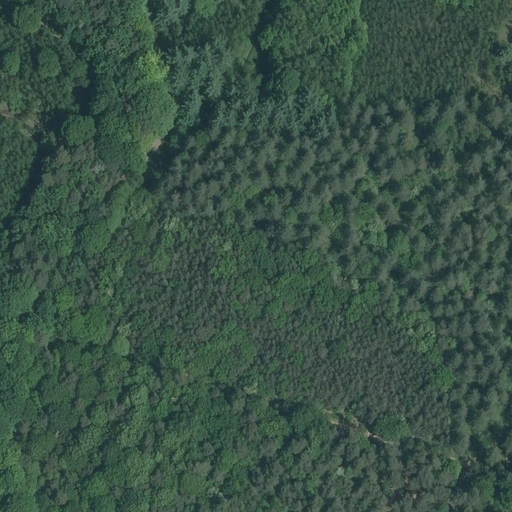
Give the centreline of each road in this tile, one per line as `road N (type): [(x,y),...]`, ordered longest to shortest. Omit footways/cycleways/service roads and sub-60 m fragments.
road 1 (track): [(22,333),(462,471),(511,478)]
road 2 (track): [(133,0),(146,33),(158,134),(22,333)]
